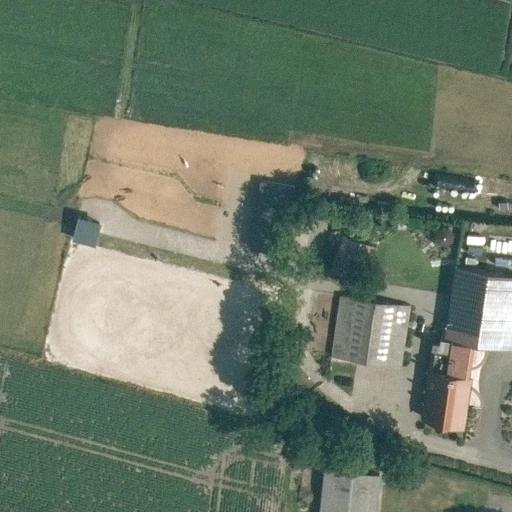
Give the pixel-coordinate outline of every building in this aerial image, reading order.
[(263,178),(256,247),(292,251),(299,182),(263,178)] [(333,270),(369,282),(382,243),(346,231),(333,270)] [(511,291),(511,271),(447,264),(436,338),(470,342),(511,346),(511,315),(509,315),(511,291)] [(409,302),(337,293),(329,353),(401,362),(409,302)] [(470,342),(436,338),(425,337),(414,420),(459,424),(470,342)] [(369,511),(373,471),(317,466),(312,511),(369,511)]
